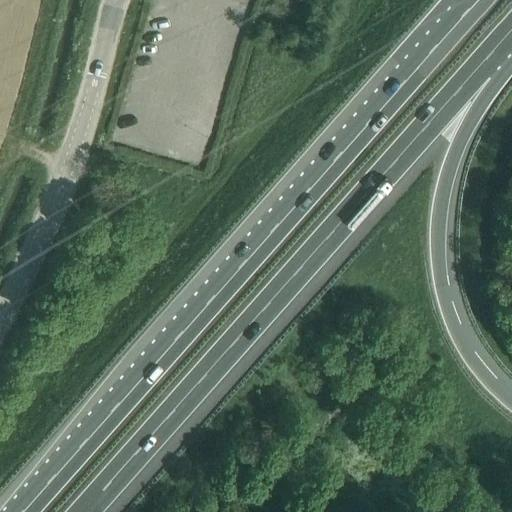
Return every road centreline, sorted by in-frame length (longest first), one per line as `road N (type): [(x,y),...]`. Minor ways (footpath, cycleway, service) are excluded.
road 1 (motorway): [(476,0),(21,511)]
road 2 (motorway): [(83,511),(478,65)]
road 3 (motorway): [(511,398),(458,336),(434,244),(447,168),(471,120),(478,65)]
road 4 (tertiary): [(0,310),(82,129),(117,0)]
